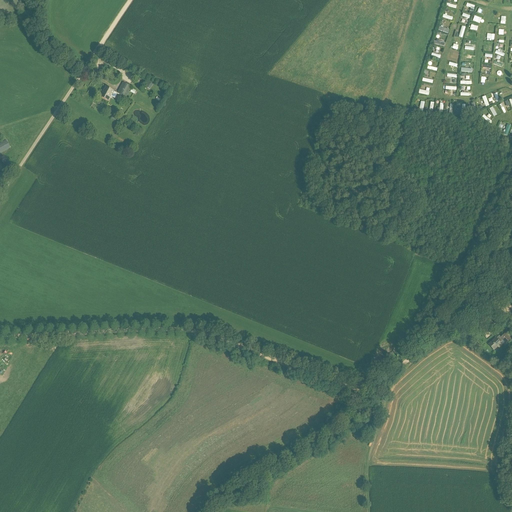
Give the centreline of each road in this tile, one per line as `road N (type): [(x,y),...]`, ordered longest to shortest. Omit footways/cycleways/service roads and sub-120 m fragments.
road 1 (track): [(0,336),(192,329),(345,386),(383,380)]
road 2 (unclassified): [(0,197),(130,0)]
road 3 (track): [(202,511),(339,429),(383,380)]
road 4 (track): [(384,386),(368,460),(369,511)]
